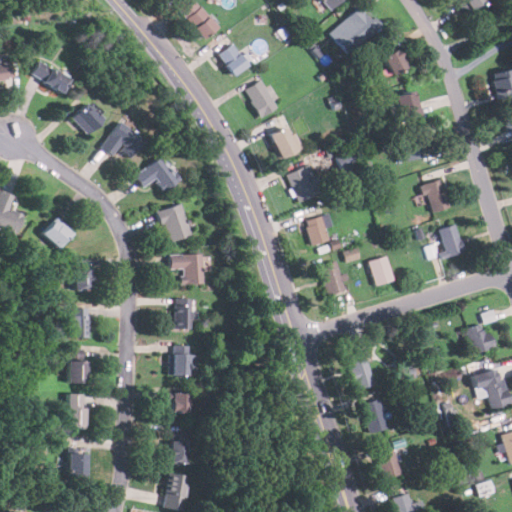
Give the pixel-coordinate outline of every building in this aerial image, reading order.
[(201,37),(215,26),(194,0),(177,0),(173,3),(201,37)] [(337,0),(320,0),(327,8),(337,0)] [(456,0),(464,11),(480,0),(456,0)] [(326,34),(346,53),(374,24),(355,5),(326,34)] [(216,55),(234,74),(247,62),(229,43),(216,55)] [(378,49),(391,77),(407,70),(396,45),(386,50),(385,46),(378,49)] [(68,78),(39,58),(29,72),(58,92),(68,78)] [(0,78),(13,77),(10,60),(0,61),(0,78)] [(511,86),(511,73),(510,67),(490,73),(498,99),(511,94),(511,91),(510,87),(511,86)] [(243,88),(257,117),(274,108),(260,79),(243,88)] [(402,119),(420,115),(413,85),(394,90),(402,119)] [(70,117),(86,134),(101,119),(85,102),(70,117)] [(511,109),(501,110),(503,128),(511,127),(511,109)] [(116,147),(128,157),(142,140),(119,120),(98,145),(110,155),(116,147)] [(278,158),(296,149),(284,126),(266,135),(278,158)] [(398,141),(402,160),(420,155),(415,137),(398,141)] [(333,155),(340,171),(355,164),(349,149),(333,155)] [(176,179),(158,155),(131,175),(141,187),(152,178),(161,190),(176,179)] [(283,175),(295,202),(321,190),(309,163),(283,175)] [(421,183),(430,212),(447,206),(438,178),(421,183)] [(0,227),(14,232),(20,213),(6,208),(11,194),(0,191),(0,227)] [(168,242),(191,232),(177,202),(154,212),(168,242)] [(304,219),(309,243),(326,240),(320,216),(304,219)] [(56,248),(69,234),(52,218),(39,232),(56,248)] [(444,255),(461,251),(454,223),(437,228),(444,255)] [(358,258),(356,248),(342,251),(344,261),(358,258)] [(167,269),(180,269),(180,283),(200,283),(200,253),(167,253),(167,269)] [(373,285),(391,279),(384,255),(365,261),(373,285)] [(89,288),(88,258),(71,259),(71,289),(89,288)] [(316,265),(324,295),(343,290),(334,260),(316,265)] [(172,328),(189,328),(189,319),(191,319),(191,297),(172,297),(172,328)] [(67,337),(86,337),(86,307),(67,307),(67,337)] [(483,322),(464,328),(472,353),(492,346),(483,322)] [(186,375),(186,345),(168,345),(168,375),(186,375)] [(82,348),(67,348),(66,359),(81,359),(82,348)] [(371,385),(363,352),(345,357),(353,390),(371,385)] [(86,382),(86,359),(67,359),(67,382),(86,382)] [(508,404),(498,367),(469,375),(473,389),(483,386),(490,409),(508,404)] [(187,392),(170,392),(170,413),(187,413),(187,392)] [(66,394),(66,427),(84,427),(84,394),(66,394)] [(359,404),(367,433),(385,427),(376,399),(359,404)] [(511,463),(511,429),(498,435),(501,443),(494,445),(502,467),(511,463)] [(184,432),(168,432),(168,464),(184,464),(184,432)] [(398,474),(391,450),(374,455),(381,479),(398,474)] [(66,476),(84,476),(84,453),(66,453),(66,476)] [(163,508),(182,508),(183,474),(165,473),(163,508)] [(388,499),(391,511),(423,511),(419,500),(409,503),(406,493),(388,499)]
